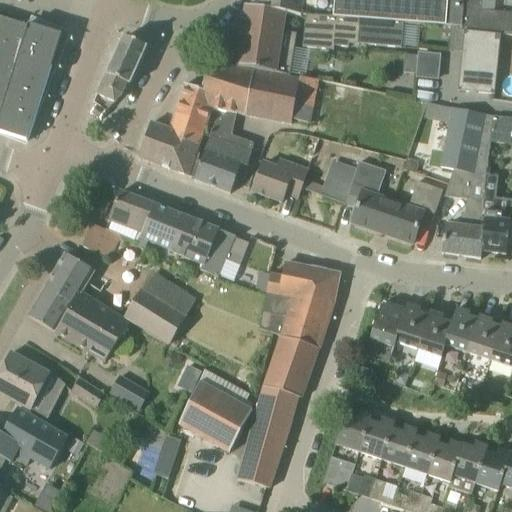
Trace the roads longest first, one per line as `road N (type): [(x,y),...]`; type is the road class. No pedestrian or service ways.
road 1 (residential): [(371,267),(121,171)]
road 2 (residential): [(290,504),(371,267)]
road 3 (residential): [(59,149),(110,11)]
road 4 (residential): [(0,349),(49,254),(19,235)]
road 5 (residential): [(511,282),(371,267)]
road 6 (residential): [(225,0),(184,30),(110,11)]
